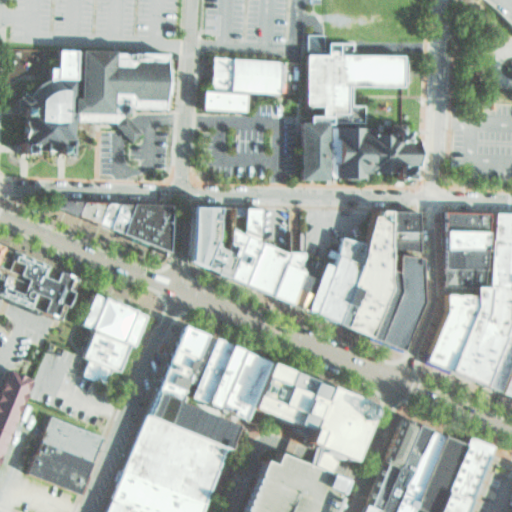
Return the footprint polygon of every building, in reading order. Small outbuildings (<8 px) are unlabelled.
[(310,120),(310,117),(321,117),(321,106),(304,106),(305,34),(324,34),(324,42),(352,43),(352,53),(399,54),(399,85),(348,84),(348,105),(365,105),(364,121),(329,121),(310,120)] [(74,154),(72,156),(67,156),(64,154),(58,154),(58,149),(29,149),(29,153),(19,153),(19,143),(23,143),(24,116),(21,115),(22,107),(18,107),(15,104),(15,99),(19,97),(22,97),(22,93),(29,93),(34,87),(47,79),(48,68),(56,69),(57,53),(57,50),(164,54),(162,108),(125,107),(126,107),(126,112),(123,114),(124,115),(130,122),(140,132),(130,142),(121,131),(111,121),(75,120),(74,154)] [(200,109),(201,91),(209,91),(211,57),(280,61),(278,95),(244,93),(243,111),(200,109)] [(298,179),(329,180),(329,178),(329,121),(310,120),(299,121),(298,179)] [(329,178),(366,178),(366,173),(406,173),(406,166),(416,166),(416,138),(406,138),(406,122),(390,122),(390,132),(374,132),(374,121),(364,121),(329,121),(329,178)] [(76,215),(56,207),(59,200),(81,201),(82,201),(76,215)] [(82,201),(86,201),(101,201),(104,202),(96,223),(76,215),(82,201)] [(118,202),(116,202),(109,202),(104,202),(96,223),(108,228),(118,202)] [(120,233),(108,228),(118,202),(120,202),(130,203),(132,203),(120,233)] [(169,205),(167,252),(120,233),(132,203),(137,203),(146,204),(155,204),(163,204),(169,205)] [(185,262),(188,207),(216,207),(214,238),(212,241),(201,267),(200,268),(185,262)] [(216,207),(230,207),(230,215),(230,229),(229,240),(224,250),(216,246),(218,243),(212,241),(214,238),(216,207)] [(244,208),(230,207),(230,215),(243,215),(244,208)] [(242,234),(244,235),(259,242),(261,208),(244,208),(243,215),(242,234)] [(368,337),(388,287),(387,269),(388,247),(388,240),(388,231),(389,211),(372,210),(363,243),(359,263),(350,285),(359,289),(343,327),(368,337)] [(417,231),(417,211),(389,211),(388,231),(417,231)] [(486,231),(487,213),(442,211),(443,230),(486,231)] [(483,385),(449,371),(475,307),(474,295),(474,286),(482,286),(489,287),(493,213),(511,213),(511,314),(505,333),(483,385)] [(229,240),(230,229),(242,234),(244,235),(235,258),(227,278),(214,272),(224,250),(229,240)] [(484,250),(486,231),(443,230),(443,249),(484,250)] [(417,231),(418,240),(388,240),(388,231),(417,231)] [(259,242),(244,235),(235,258),(227,278),(242,284),(259,242)] [(363,243),(359,263),(350,285),(334,323),(312,313),(331,266),(336,255),(336,252),(340,237),(363,243)] [(418,252),(418,240),(388,240),(388,247),(418,252)] [(214,272),(224,250),(216,246),(218,243),(212,241),(201,267),(214,272)] [(269,295),(242,284),(259,242),(286,254),(283,263),(269,295)] [(484,269),(484,250),(443,249),(442,268),(484,269)] [(0,295),(46,315),(63,275),(6,251),(0,265),(0,295)] [(289,303),(301,273),(301,270),(297,269),(299,260),(302,259),(303,256),(303,252),(288,252),(286,254),(283,263),(269,295),(279,299),(289,303)] [(368,337),(388,287),(387,269),(395,272),(395,254),(419,257),(421,301),(401,350),(368,337)] [(304,310),(323,263),(306,256),(303,262),(302,259),(299,260),(297,269),(301,270),(301,273),(289,303),(304,310)] [(323,263),(331,266),(312,313),(304,310),(323,263)] [(474,286),(443,286),(442,268),(484,269),(482,286),(474,286)] [(343,327),(334,323),(350,285),(359,289),(343,327)] [(143,314),(129,348),(123,346),(114,370),(110,368),(105,383),(83,374),(89,360),(79,355),(88,331),(76,326),(89,293),(143,314)] [(474,295),(475,307),(449,371),(424,360),(443,311),(444,294),(453,294),(474,295)] [(511,314),(483,385),(498,392),(511,359),(511,314)] [(204,335),(186,378),(185,382),(183,386),(177,401),(153,391),(181,325),(204,335)] [(213,338),(204,335),(186,378),(185,382),(193,386),(213,338)] [(227,344),(203,403),(188,397),(193,386),(213,338),(227,344)] [(218,409),(241,350),(227,344),(203,403),(218,409)] [(218,409),(244,420),(250,407),(268,361),(241,350),(218,409)] [(507,396),(511,384),(511,359),(498,392),(507,396)] [(250,407),(268,361),(372,405),(348,463),(339,459),(332,476),(313,467),(320,450),(313,447),(302,442),(306,431),(250,407)] [(0,377),(3,370),(29,380),(7,436),(0,432),(0,377)] [(143,415),(153,391),(177,401),(234,425),(225,449),(143,415)] [(31,441),(83,461),(93,434),(43,413),(31,441)] [(205,499),(121,471),(143,415),(225,449),(205,499)] [(415,424),(400,417),(381,462),(396,468),(415,424)] [(394,511),(382,511),(380,511),(396,468),(415,424),(428,430),(394,511)] [(443,436),(411,511),(394,511),(428,430),(443,436)] [(443,436),(411,511),(435,511),(444,491),(463,445),(443,436)] [(488,446),(467,437),(463,445),(444,491),(467,501),(488,446)] [(20,471),(74,492),(86,463),(83,461),(31,441),(20,471)] [(238,511),(260,461),(270,465),(275,454),(307,467),(339,480),(325,511),(238,511)] [(380,511),(378,510),(364,504),(381,462),(396,468),(380,511)] [(199,511),(142,511),(109,499),(121,471),(205,499),(199,511)] [(444,491),(435,511),(462,511),(467,501),(444,491)] [(103,511),(109,499),(142,511),(103,511)]
